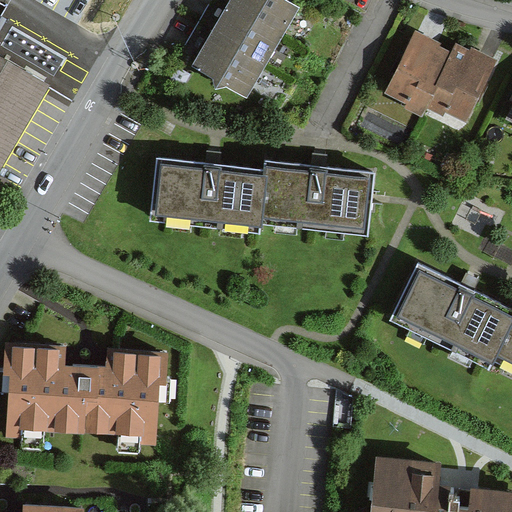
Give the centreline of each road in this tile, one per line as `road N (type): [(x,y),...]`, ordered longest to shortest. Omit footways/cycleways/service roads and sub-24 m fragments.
road 1 (residential): [(24,242),(299,361)]
road 2 (residential): [(24,242),(159,0)]
road 3 (residential): [(384,0),(320,133)]
